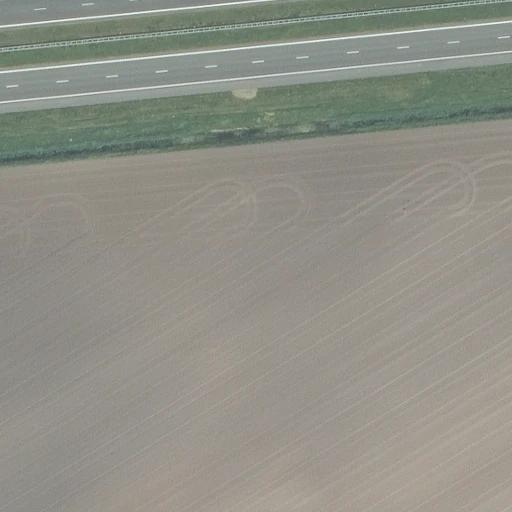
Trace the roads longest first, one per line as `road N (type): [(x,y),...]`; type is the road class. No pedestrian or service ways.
road 1 (motorway): [(0,89),(511,39)]
road 2 (motorway): [(141,0),(0,14)]
